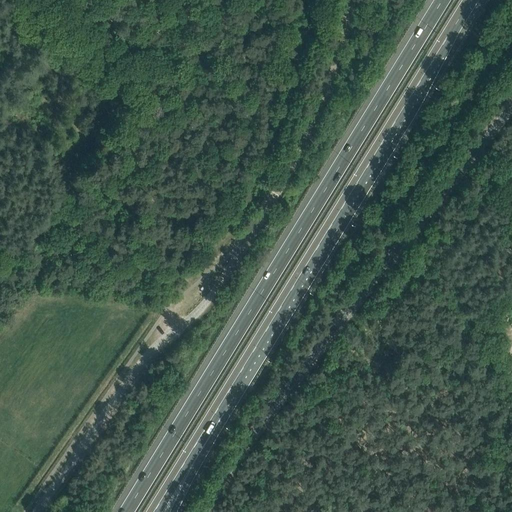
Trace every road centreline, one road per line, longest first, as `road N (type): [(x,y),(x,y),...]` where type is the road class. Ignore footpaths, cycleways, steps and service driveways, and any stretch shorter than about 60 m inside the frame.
road 1 (unclassified): [(35,511),(138,363),(209,296),(270,210),(349,0)]
road 2 (motorway): [(440,0),(124,511)]
road 3 (tertiary): [(207,511),(245,442),(511,104)]
road 4 (motorway): [(217,407),(469,0)]
road 5 (track): [(0,251),(30,265),(66,234),(199,281)]
road 6 (track): [(19,262),(63,174),(62,149)]
road 7 (motorway): [(153,511),(217,407)]
